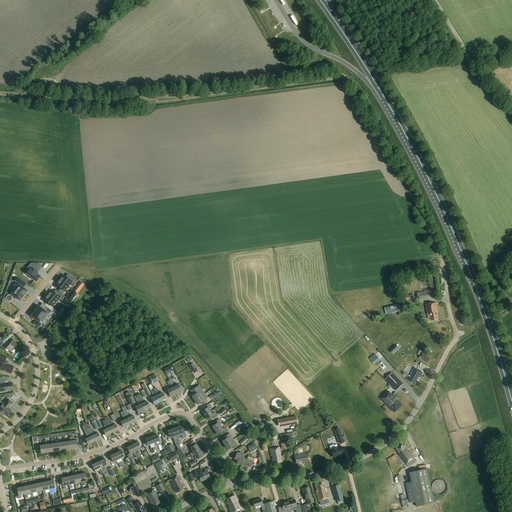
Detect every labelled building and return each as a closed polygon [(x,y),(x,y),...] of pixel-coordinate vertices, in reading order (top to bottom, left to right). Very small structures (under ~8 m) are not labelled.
[(48,265),(46,263),(42,267),(44,269),(43,272),(47,276),(56,267),(51,262),(48,265)] [(26,273),(26,274),(30,277),(33,279),(36,281),(40,276),(37,273),(38,272),(36,270),(38,267),(34,264),(26,273)] [(64,275),(60,280),(67,286),(69,284),(72,286),(76,281),(70,277),(69,279),(64,275)] [(67,286),(60,280),(55,285),(63,291),(67,286)] [(19,284),(15,289),(24,296),(27,292),(26,292),(27,291),(19,284)] [(8,295),(5,298),(7,300),(10,302),(13,298),(11,297),(13,295),(19,300),(20,300),(21,300),(22,299),(24,297),(24,296),(15,289),(12,292),(11,294),(9,296),(8,295)] [(52,290),(48,295),(55,301),(58,298),(61,300),(63,297),(59,294),(58,295),(52,290)] [(436,290),(420,292),(417,293),(418,300),(437,297),(436,290)] [(69,293),(66,297),(71,301),(74,297),(69,293)] [(48,295),(43,300),(51,307),(55,301),(48,295)] [(437,312),(436,303),(426,304),(427,313),(430,313),(431,320),(437,320),(436,312),(437,312)] [(39,306),(35,311),(45,319),(52,311),(47,307),(44,310),(39,306)] [(35,311),(31,316),(37,320),(34,323),(39,327),(45,319),(35,311)] [(0,345),(3,347),(1,348),(4,351),(6,348),(11,352),(17,345),(13,341),(14,340),(11,337),(5,344),(2,342),(0,345)] [(427,364),(431,356),(423,351),(419,359),(427,364)] [(0,353),(0,364),(1,365),(0,368),(0,369),(11,374),(14,366),(4,363),(7,357),(0,353)] [(375,354),(370,359),(375,364),(380,360),(375,354)] [(192,363),(189,366),(194,373),(198,371),(195,367),(193,363),(192,363)] [(173,371),(170,366),(164,369),(166,374),(173,371)] [(423,372),(414,367),(411,373),(412,374),(410,376),(409,376),(407,379),(415,384),(416,382),(417,383),(418,380),(417,379),(418,377),(420,377),(423,372)] [(396,377),(392,373),(391,373),(385,380),(396,391),(399,388),(396,384),(400,380),(396,377)] [(149,377),(153,384),(158,381),(155,374),(149,377)] [(0,377),(0,389),(0,392),(12,390),(11,382),(3,384),(3,378),(0,377)] [(141,385),(147,396),(150,395),(144,383),(141,385)] [(173,383),(171,384),(173,387),(176,393),(182,390),(178,384),(175,386),(173,383)] [(192,396),(195,401),(205,394),(198,385),(191,391),(192,393),(193,393),(194,395),(192,396)] [(170,388),(167,390),(170,396),(176,393),(173,387),(170,388)] [(159,395),(157,391),(155,388),(153,389),(157,396),(160,402),(166,399),(163,393),(159,395)] [(157,396),(153,389),(151,390),(153,393),(155,397),(151,399),(154,405),(160,402),(157,396)] [(220,394),(220,395),(221,393),(221,392),(219,393),(217,391),(209,396),(212,400),(220,394)] [(391,391),(381,400),(395,414),(404,405),(391,391)] [(140,394),(136,396),(137,397),(139,401),(139,402),(141,404),(144,410),(150,407),(147,401),(144,403),(142,400),(143,400),(140,394)] [(205,394),(195,401),(197,405),(200,403),(202,405),(207,401),(206,399),(207,398),(205,394)] [(132,396),(127,398),(131,405),(136,403),(132,396)] [(13,403),(8,399),(4,404),(3,403),(0,406),(0,410),(6,416),(12,411),(9,408),(13,403)] [(139,405),(135,407),(138,413),(144,410),(141,404),(139,405)] [(205,416),(210,412),(209,410),(211,408),(209,404),(205,406),(207,408),(202,411),(205,416)] [(210,412),(205,416),(207,420),(212,417),(213,419),(217,416),(215,413),(212,414),(210,412)] [(133,416),(127,419),(129,424),(136,421),(133,416)] [(104,418),(105,420),(112,433),(118,430),(115,424),(112,426),(111,423),(108,418),(108,419),(107,417),(104,418)] [(296,417),(277,420),(278,427),(297,423),(296,417)] [(129,424),(127,419),(120,422),(123,427),(129,424)] [(212,427),(215,431),(221,427),(219,425),(221,423),(219,419),(215,422),(217,424),(212,427)] [(105,420),(102,421),(105,426),(103,426),(105,429),(103,431),(105,436),(112,433),(105,420)] [(88,428),(88,429),(94,442),(100,438),(98,433),(95,434),(94,431),(93,432),(91,427),(89,423),(86,425),(88,428)] [(244,423),(237,428),(239,431),(246,427),(244,423)] [(181,426),(174,429),(176,435),(178,439),(180,438),(179,436),(181,435),(182,438),(190,435),(188,431),(186,431),(185,429),(182,430),(181,426)] [(221,427),(215,431),(218,435),(222,432),(224,434),(227,431),(225,428),(222,429),(221,427)] [(334,430),(339,444),(344,442),(339,428),(334,430)] [(88,429),(85,430),(87,435),(86,436),(87,438),(85,439),(88,445),(94,442),(88,429)] [(174,429),(167,431),(170,437),(172,436),(174,440),(175,440),(178,439),(176,435),(174,429)] [(222,441),(225,446),(231,442),(234,440),(230,433),(229,434),(224,437),(225,439),(222,441)] [(157,435),(151,437),(153,443),(154,447),(156,450),(156,452),(160,451),(158,445),(160,445),(160,444),(159,441),(157,435)] [(246,437),(239,443),(242,446),(248,440),(251,438),(249,435),(246,438),(246,437)] [(153,443),(151,437),(145,439),(147,445),(150,444),(151,447),(150,448),(152,453),(156,452),(156,450),(154,447),(153,443)] [(231,442),(225,446),(228,450),(232,447),(233,449),(238,446),(234,440),(231,442)] [(139,452),(138,450),(141,448),(138,442),(132,445),(135,451),(139,457),(141,461),(142,464),(144,463),(144,461),(143,462),(142,460),(143,460),(139,453),(139,452)] [(190,448),(193,452),(199,448),(196,444),(195,445),(193,442),(189,445),(191,448),(190,448)] [(139,457),(135,451),(132,445),(127,448),(130,454),(133,452),(135,455),(136,458),(139,457)] [(404,446),(403,445),(397,449),(400,454),(399,455),(406,464),(414,458),(410,451),(409,452),(407,449),(408,448),(406,445),(404,446)] [(282,462),(279,447),(269,449),(270,456),(272,456),(273,458),(271,459),(271,462),(274,461),(274,463),(282,462)] [(330,450),(333,457),(343,453),(340,447),(330,450)] [(199,448),(193,452),(190,454),(193,459),(194,458),(195,460),(198,458),(198,459),(203,456),(201,453),(199,448)] [(115,453),(122,466),(124,465),(122,461),(121,458),(124,456),(121,451),(115,453)] [(176,452),(168,456),(171,462),(179,458),(176,452)] [(241,465),(245,454),(240,452),(240,453),(237,452),(234,459),(238,461),(237,463),(238,464),(240,465),(241,465)] [(310,462),(308,452),(302,454),(299,455),(299,454),(294,455),(296,463),(297,463),(298,465),(301,464),(300,462),(304,462),(304,464),(310,462)] [(122,466),(115,453),(110,456),(113,462),(117,460),(118,463),(119,467),(122,466)] [(255,458),(245,454),(241,465),(246,467),(248,462),(253,463),(255,458)] [(158,455),(151,458),(154,463),(160,460),(158,455)] [(105,459),(98,462),(104,474),(104,475),(107,473),(105,469),(106,468),(108,466),(105,459)] [(155,464),(159,469),(165,466),(161,460),(155,464)] [(98,462),(92,465),(96,473),(99,471),(101,475),(104,474),(98,462)] [(196,479),(199,478),(201,481),(205,479),(202,473),(201,469),(194,472),(196,479)] [(409,473),(412,483),(406,484),(410,503),(416,502),(417,507),(434,503),(427,469),(409,473)] [(134,479),(146,475),(145,471),(133,476),(134,479)] [(184,487),(178,476),(169,480),(177,493),(178,492),(184,490),(183,488),(184,487)] [(160,493),(165,489),(161,483),(156,486),(160,493)] [(319,501),(329,498),(327,491),(325,492),(324,488),(326,488),(325,485),(323,485),(322,483),(315,485),(317,491),(316,491),(319,501)] [(338,484),(331,486),(336,502),(344,500),(338,484)] [(132,488),(134,491),(137,497),(141,495),(136,486),(132,488)] [(311,504),(310,503),(314,502),(313,498),(312,498),(309,487),(302,489),(305,500),(307,500),(308,504),(300,506),(301,511),(307,511),(308,511),(306,506),(311,504)] [(161,502),(154,489),(145,494),(153,507),(161,502)] [(71,494),(70,492),(61,494),(63,503),(66,503),(65,496),(71,494)] [(230,511),(235,511),(241,509),(234,495),(227,499),(228,501),(226,502),(230,511)] [(144,511),(145,511),(139,501),(137,503),(132,496),(126,499),(129,504),(130,503),(134,510),(135,509),(136,511),(144,511)] [(262,511),(275,511),(273,501),(265,503),(265,504),(263,505),(261,499),(252,501),(254,507),(261,505),(262,511)] [(288,501),(290,508),(294,507),(295,511),(301,511),(300,504),(296,505),(295,499),(288,501)] [(279,509),(280,511),(281,511),(284,511),(283,510),(290,508),(288,501),(281,503),(282,508),(279,509)]
